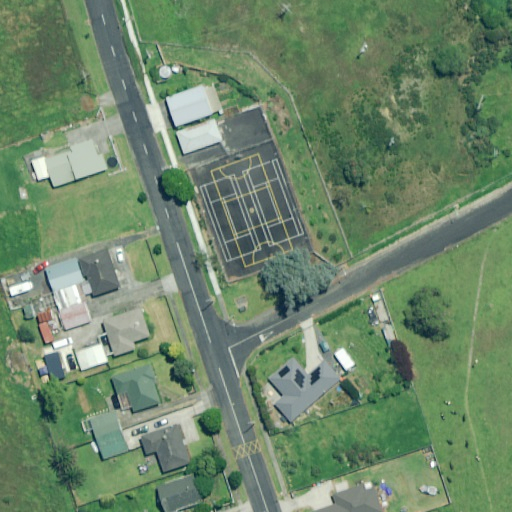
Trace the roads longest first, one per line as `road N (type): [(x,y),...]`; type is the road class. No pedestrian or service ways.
road 1 (residential): [(213,353),(100,0)]
road 2 (unclassified): [(511,201),(213,353)]
road 3 (residential): [(267,511),(213,353)]
